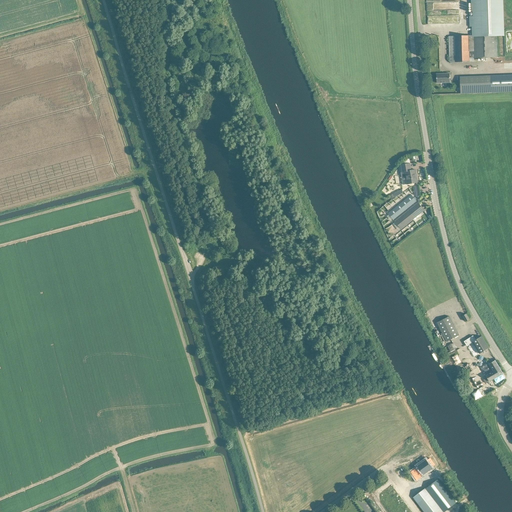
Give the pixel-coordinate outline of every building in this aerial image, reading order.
[(471,0),(472,12),(473,12),(473,16),(469,17),(470,27),(473,27),(473,36),(473,37),(497,36),(504,36),(503,0),(471,0)] [(474,62),(474,58),(473,37),(473,36),(449,36),(450,63),(474,62)] [(497,36),(473,37),(474,58),(497,58),(497,36)] [(437,83),(451,82),(450,73),(436,74),(437,83)] [(511,75),(490,76),(491,93),(511,92),(511,75)] [(490,76),(460,77),(461,94),(491,93),(490,76)] [(410,164),(405,164),(401,165),(402,172),(401,173),(403,186),(407,186),(407,184),(418,183),(416,170),(411,171),(410,164)] [(417,201),(410,193),(387,212),(401,229),(424,211),(418,203),(415,206),(413,204),(417,201)] [(449,316),(445,319),(437,323),(446,342),(459,335),(449,316)] [(481,336),(476,340),(473,336),(464,341),(466,346),(472,342),(480,354),(489,348),(481,336)] [(453,343),(448,346),(450,352),(456,349),(453,343)] [(492,371),(486,376),(487,378),(489,382),(503,374),(495,360),(491,363),(489,364),(494,371),(492,372),(492,371)] [(418,467),(411,472),(416,480),(424,475),(424,474),(432,468),(431,468),(434,465),(430,459),(427,461),(426,460),(418,466),(418,467)] [(425,488),(413,498),(424,511),(444,511),(456,503),(437,480),(425,489),(425,488)]
